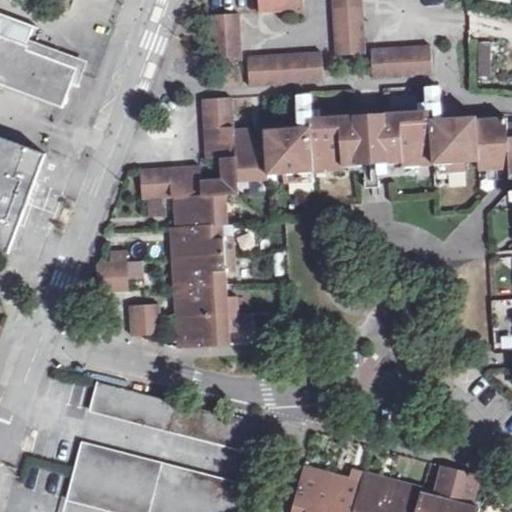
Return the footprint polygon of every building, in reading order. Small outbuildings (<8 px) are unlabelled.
[(307,0),(263,0),(264,10),(308,7),(307,0)] [(367,0),(338,0),(342,51),(370,50),(367,0)] [(247,57),(244,12),(216,13),(218,60),(247,57)] [(78,67),(0,38),(0,85),(64,110),(72,88),(78,67)] [(474,74),(488,76),(492,42),(478,40),(474,74)] [(435,46),(378,49),(380,75),(437,72),(435,46)] [(327,50),(254,56),(255,82),(327,78),(327,50)] [(236,95),(208,97),(211,156),(227,155),(228,177),(206,179),(205,165),(146,168),(147,197),(179,196),(180,214),(185,214),(186,225),(181,225),(181,240),(176,240),(178,272),(184,272),(184,298),(179,299),(181,333),(188,333),(188,345),(235,342),(234,330),(243,329),(240,295),(231,295),(231,271),(239,270),(236,235),(227,235),(225,193),(242,192),(242,174),(288,171),(288,180),(305,179),(305,170),(318,169),(318,161),(330,159),(331,168),(348,167),(348,159),(362,157),(359,109),(327,111),(328,116),(315,116),(315,124),(302,125),(302,121),(270,123),(269,129),(257,130),(256,126),(239,127),(236,95)] [(421,105),(389,107),(391,156),(408,155),(409,162),(424,162),(424,154),(439,153),(439,161),(452,161),(452,169),(469,168),(469,159),(484,158),(484,167),(511,165),(511,121),(510,122),(510,118),(479,119),(479,117),(465,117),(465,112),(448,113),(448,118),(434,118),(434,110),(421,110),(421,105)] [(0,149),(0,252),(8,255),(28,205),(47,155),(4,139),(0,149)] [(147,201),(148,217),(169,215),(168,200),(147,201)] [(131,259),(102,261),(103,291),(132,289),(131,259)] [(163,303),(136,305),(138,333),(164,331),(163,303)] [(257,422),(98,384),(93,412),(251,450),(257,422)] [(236,511),(243,483),(85,445),(71,501),(117,511),(236,511)] [(319,475),(307,473),(297,511),(480,511),(481,508),(470,504),(479,471),(445,463),(437,495),(426,493),(427,488),(410,483),(408,488),(383,482),(384,477),(368,473),(364,487),(352,483),(353,478),(320,470),(319,475)] [(64,495),(67,472),(29,467),(26,490),(64,495)] [(368,473),(363,472),(353,478),(352,483),(364,487),(368,473)]
